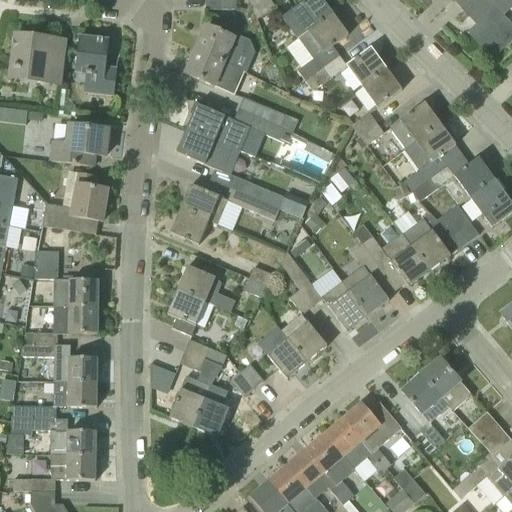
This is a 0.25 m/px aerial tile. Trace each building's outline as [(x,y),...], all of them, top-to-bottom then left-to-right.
[(205,0),(205,12),(235,11),(234,0),(205,0)] [(274,9),(268,0),(246,0),(256,22),(274,9)] [(320,0),(310,0),(293,12),(282,21),(297,42),(297,41),(332,16),(320,0)] [(511,0),(454,0),(453,1),(476,25),(467,34),(468,35),(469,34),(493,58),(492,59),(493,60),(511,41),(511,28),(501,17),(511,6),(511,0)] [(304,83),(339,58),(332,49),(348,37),(332,16),(297,41),(312,61),(297,73),(304,83)] [(217,19),(212,31),(206,28),(195,53),(235,70),(237,71),(249,42),(233,36),(236,30),(234,25),(217,19)] [(15,37),(10,79),(9,81),(61,87),(67,43),(65,43),(65,46),(66,46),(64,55),(53,54),(55,42),(15,37)] [(109,43),(96,41),(79,39),(75,75),(87,76),(85,94),(113,98),(117,64),(116,64),(115,71),(105,70),(109,43)] [(371,50),(346,68),(347,69),(361,89),(386,71),(371,50)] [(185,76),(225,93),(235,70),(195,53),(185,76)] [(346,68),(339,58),(304,83),(312,94),(347,69),(346,68)] [(361,89),(377,110),(401,92),(386,71),(361,89)] [(257,120),(281,131),(286,118),(242,100),(238,111),(257,120)] [(425,105),(388,131),(404,153),(440,126),(425,105)] [(233,122),(225,119),(196,107),(186,131),(230,149),(239,127),(287,147),(291,136),(281,131),(257,120),(238,111),(233,122)] [(0,124),(26,127),(26,122),(27,114),(0,110),(0,124)] [(42,115),(27,114),(26,122),(41,124),(42,115)] [(376,126),(368,115),(351,128),(359,139),(376,126)] [(366,148),(384,136),(376,126),(359,139),(366,148)] [(404,153),(403,153),(418,173),(403,184),(411,195),(447,169),(439,159),(455,147),(440,126),(404,153)] [(54,146),(52,164),(93,169),(94,157),(105,158),(108,133),(68,128),(66,148),(54,146)] [(176,155),(220,174),(230,149),(186,131),(176,155)] [(457,208),(469,200),(494,182),(478,160),(454,178),(447,169),(411,195),(418,205),(442,187),(457,208)] [(341,194),(355,183),(345,170),(330,181),(341,194)] [(96,180),(67,175),(61,210),(45,207),(41,229),(81,235),(81,234),(96,237),(98,223),(102,224),(107,192),(94,190),(96,180)] [(0,227),(8,229),(12,209),(17,181),(0,178),(0,227)] [(284,200),(236,180),(231,192),(280,212),(284,200)] [(511,206),(494,182),(469,200),(491,230),(492,229),(491,228),(501,221),(502,223),(511,215),(511,206)] [(322,194),(333,207),(343,199),(332,186),(322,194)] [(408,195),(405,186),(394,191),(398,199),(408,195)] [(217,226),(226,204),(227,202),(190,187),(180,211),(208,222),(209,223),(217,226)] [(226,204),(243,210),(253,215),(274,224),(280,212),(231,192),(227,202),(226,204)] [(309,204),(287,195),(284,200),(280,212),(302,221),(307,209),(309,204)] [(318,217),(329,204),(322,199),(315,204),(312,212),(318,217)] [(467,245),(478,237),(457,209),(446,216),(467,245)] [(170,235),(198,247),(209,223),(208,222),(180,211),(170,235)] [(315,236),(325,226),(314,215),(304,225),(315,236)] [(408,244),(429,273),(467,245),(446,216),(436,224),(429,216),(401,236),(408,244)] [(0,274),(5,249),(8,229),(0,227),(0,274)] [(380,251),(371,239),(361,246),(362,247),(396,293),(405,286),(408,289),(429,273),(408,244),(401,236),(400,236),(380,251)] [(342,284),(349,294),(367,319),(389,303),(386,300),(396,293),(362,247),(361,246),(351,254),(362,269),(342,284)] [(290,253),(295,260),(301,256),(296,249),(290,253)] [(98,283),(69,282),(57,282),(58,254),(37,254),(34,270),(34,282),(53,282),(52,309),(98,310),(98,283)] [(311,309),(321,302),(308,285),(287,255),(279,267),(298,292),(311,309)] [(23,267),(20,279),(31,281),(34,269),(23,267)] [(187,268),(177,293),(205,305),(229,315),(234,303),(217,296),(220,288),(219,284),(215,282),(216,280),(187,268)] [(248,281),(267,290),(272,278),(253,269),(248,281)] [(11,287),(18,298),(26,292),(19,281),(11,287)] [(248,281),(243,293),(262,301),(267,290),(248,281)] [(349,294),(342,284),(321,299),(328,309),(346,334),(367,319),(349,294)] [(300,316),(301,317),(311,309),(298,292),(288,300),(300,316)] [(195,329),(205,305),(177,293),(167,317),(176,321),(172,331),(191,339),(195,329)] [(511,307),(500,316),(511,331),(511,307)] [(97,336),(98,310),(52,309),(52,336),(26,335),(24,348),(33,348),(56,348),(56,336),(97,336)] [(307,325),(301,317),(300,316),(279,333),(306,365),(327,348),(307,325)] [(276,329),(257,346),(286,382),(306,365),(279,333),(276,329)] [(221,370),(226,358),(189,342),(184,354),(203,362),(221,370)] [(97,361),(69,360),(69,348),(56,348),(33,348),(24,348),(23,360),(53,360),(53,386),(97,386),(97,361)] [(179,366),(198,374),(203,362),(184,354),(179,366)] [(452,413),(471,397),(440,361),(421,377),(441,400),(448,409),(452,413)] [(0,372),(11,374),(13,365),(1,363),(0,368),(0,372)] [(263,383),(249,366),(239,375),(253,392),(263,383)] [(230,383),(244,400),(253,392),(239,375),(230,383)] [(402,394),(429,425),(448,409),(441,400),(421,377),(402,394)] [(209,389),(186,379),(169,420),(193,430),(205,401),(209,389)] [(17,383),(4,382),(2,392),(15,393),(17,383)] [(52,400),(52,409),(55,409),(68,409),(96,410),(97,386),(53,386),(52,400)] [(218,440),(229,411),(205,401),(193,430),(218,440)] [(377,451),(400,431),(379,405),(369,414),(361,405),(342,421),(371,456),(366,460),(373,468),(384,459),(377,451)] [(55,421),(55,409),(52,409),(47,409),(47,408),(32,408),(31,409),(14,409),(13,421),(55,421)] [(511,442),(486,414),(467,430),(492,458),(511,442)] [(33,433),(55,434),(55,421),(13,421),(12,421),(11,438),(33,438),(33,433)] [(323,437),(343,460),(353,471),(366,460),(371,456),(342,421),(323,437)] [(429,426),(429,425),(419,434),(427,443),(434,451),(444,443),(429,426)] [(96,434),(68,433),(68,458),(96,458),(96,434)] [(305,452),(325,475),(343,460),(323,437),(305,452)] [(427,443),(421,449),(427,456),(434,451),(427,443)] [(335,487),(325,475),(305,452),(287,468),(315,501),(328,489),(330,491),(335,487)] [(50,457),(50,482),(54,482),(95,483),(96,458),(68,458),(50,457)] [(502,500),(503,499),(511,491),(511,458),(501,469),(492,459),(452,493),(459,502),(475,488),(491,508),(502,500)] [(379,476),(385,471),(390,466),(384,459),(373,468),(379,476)] [(324,511),(317,504),(315,501),(287,468),(269,483),(293,511),(324,511)] [(412,481),(415,484),(407,491),(402,486),(399,488),(402,492),(413,505),(425,496),(418,488),(430,477),(425,471),(412,481)] [(12,494),(31,494),(54,495),(54,482),(50,482),(12,482),(12,494)] [(341,482),(335,487),(330,491),(336,499),(347,490),(341,482)] [(250,499),(260,511),(293,511),(269,483),(250,499)] [(336,499),(342,507),(348,503),(354,498),(347,490),(336,499)] [(511,511),(511,491),(503,499),(511,508),(511,510),(510,511),(511,511)] [(384,506),(389,511),(405,511),(413,505),(402,492),(384,506)] [(56,511),(53,506),(54,495),(31,494),(30,506),(33,511),(56,511)] [(356,511),(348,503),(342,507),(346,511),(356,511)]
